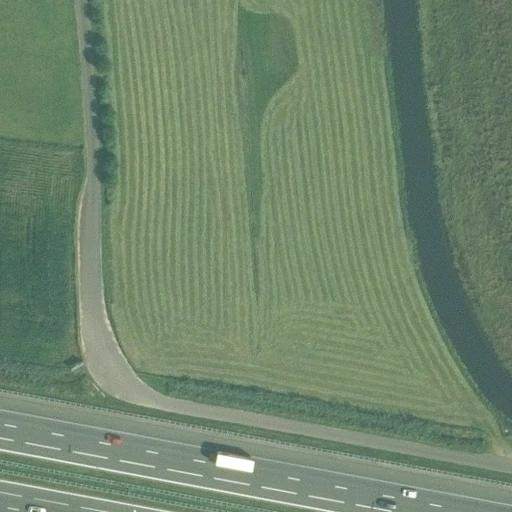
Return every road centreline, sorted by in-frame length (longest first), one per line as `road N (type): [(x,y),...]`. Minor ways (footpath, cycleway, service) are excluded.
road 1 (unclassified): [(511,467),(157,402),(116,380),(88,310),(92,168),(79,0)]
road 2 (motorway): [(444,511),(0,429)]
